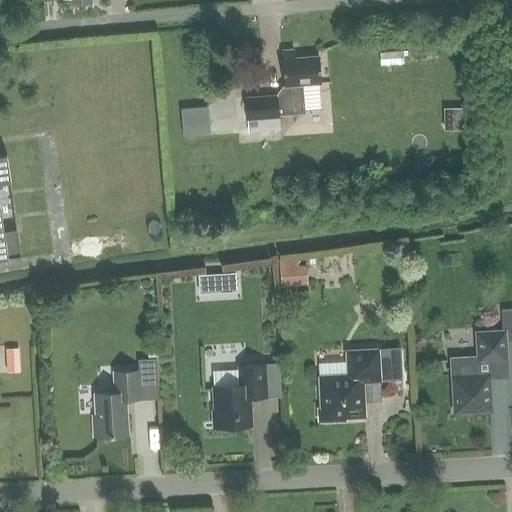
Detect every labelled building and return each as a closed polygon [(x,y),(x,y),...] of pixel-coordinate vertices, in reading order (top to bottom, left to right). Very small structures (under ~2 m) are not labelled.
[(277,96),(245,98),(247,120),(279,118),(279,116),(305,114),(305,110),(303,85),(317,84),(321,84),(319,57),(295,59),(294,51),(282,52),(284,87),(285,96),(277,96)] [(403,51),(379,53),(380,66),(404,65),(403,51)] [(184,106),(185,134),(213,133),(212,105),(184,106)] [(279,118),(247,120),(248,134),(280,131),(279,118)] [(4,232),(0,204),(0,183),(11,182),(7,155),(0,156),(0,260),(22,257),(18,230),(4,232)] [(367,164),(358,167),(360,173),(369,170),(367,164)] [(297,260),(278,261),(279,288),(306,286),(305,267),(297,267),(297,260)] [(216,273),(197,275),(199,293),(217,292),(216,273)] [(456,413),(490,410),(488,377),(494,376),(493,359),(506,359),(505,342),(511,341),(511,309),(502,310),(503,332),(478,334),(480,359),(475,359),(476,377),(454,378),(456,413)] [(19,349),(5,350),(6,362),(19,361),(19,349)] [(321,409),(319,409),(319,423),(346,421),(346,419),(365,418),(365,403),(364,383),(380,383),(381,383),(379,350),(346,351),(347,362),(348,375),(319,376),(321,409)] [(214,410),(212,410),(213,428),(252,426),(251,398),(269,397),(267,365),(239,366),(239,370),(240,386),(214,387),(213,387),(214,410)] [(126,400),(140,399),(139,371),(114,373),(115,393),(94,395),(96,416),(93,417),(94,437),(129,435),(126,400)]
